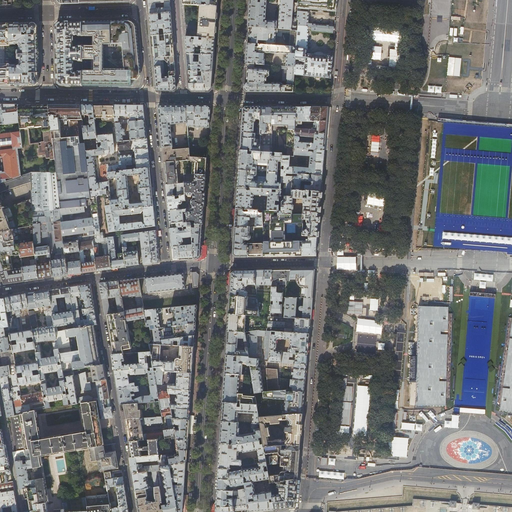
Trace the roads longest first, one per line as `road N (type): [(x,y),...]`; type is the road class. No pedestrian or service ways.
road 1 (tertiary): [(199,511),(216,263)]
road 2 (residential): [(94,277),(133,511)]
road 3 (residential): [(324,263),(309,478)]
road 4 (residential): [(150,97),(166,268)]
road 5 (tertiary): [(216,263),(227,99)]
road 6 (residential): [(338,100),(324,263)]
road 7 (residential): [(324,263),(485,263)]
road 8 (residential): [(498,110),(338,100)]
road 9 (secondary): [(470,420),(485,263)]
road 10 (secondary): [(485,263),(498,110)]
